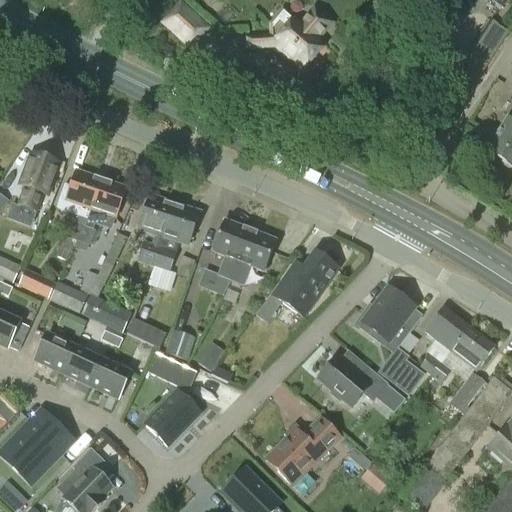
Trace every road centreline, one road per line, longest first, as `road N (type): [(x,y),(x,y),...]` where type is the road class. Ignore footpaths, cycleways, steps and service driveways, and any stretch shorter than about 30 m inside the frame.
road 1 (primary): [(413,219),(80,54)]
road 2 (unclassified): [(391,249),(275,189),(56,96)]
road 3 (residential): [(168,485),(391,249)]
road 4 (residential): [(168,485),(108,426),(0,375)]
road 5 (unclassified): [(511,316),(391,249)]
